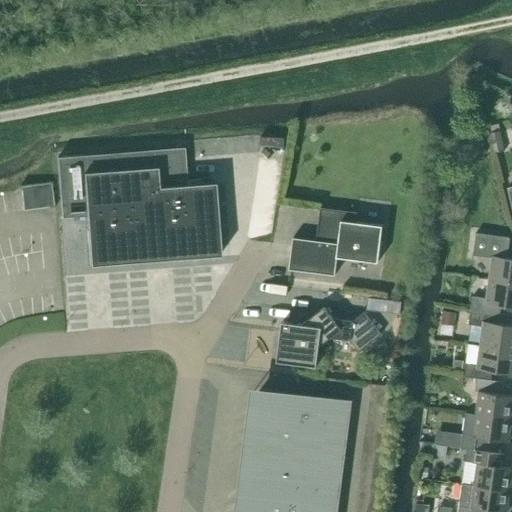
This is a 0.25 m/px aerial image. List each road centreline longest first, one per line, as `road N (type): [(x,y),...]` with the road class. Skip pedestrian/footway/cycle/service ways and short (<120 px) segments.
road 1 (track): [(0,117),(511,20)]
road 2 (unclassified): [(196,344),(30,347),(9,356),(0,372)]
road 3 (unclassified): [(170,511),(196,344)]
